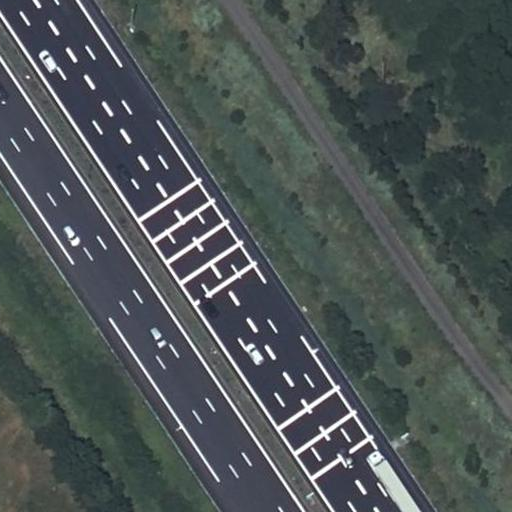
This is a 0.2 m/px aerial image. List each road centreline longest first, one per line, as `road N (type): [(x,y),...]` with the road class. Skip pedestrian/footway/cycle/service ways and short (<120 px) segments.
road 1 (motorway): [(375,511),(29,0)]
road 2 (motorway): [(0,104),(272,511)]
